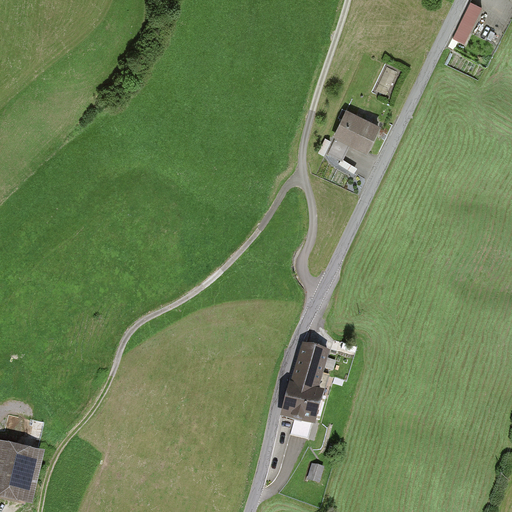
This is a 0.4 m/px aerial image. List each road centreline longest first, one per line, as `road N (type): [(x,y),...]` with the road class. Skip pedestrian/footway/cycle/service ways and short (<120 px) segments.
road 1 (tertiary): [(249,511),(294,346),(461,0)]
road 2 (track): [(39,511),(52,460),(104,392),(124,339),(225,266),(301,172)]
